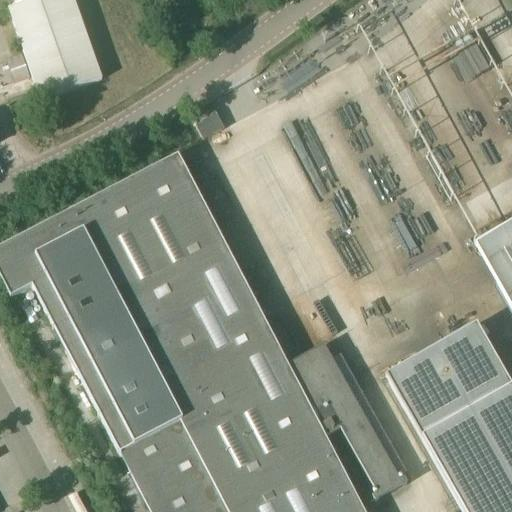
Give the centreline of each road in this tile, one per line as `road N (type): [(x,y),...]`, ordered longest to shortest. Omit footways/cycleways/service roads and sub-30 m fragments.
road 1 (unclassified): [(0,192),(113,136),(322,0)]
road 2 (unclassified): [(0,402),(56,511)]
